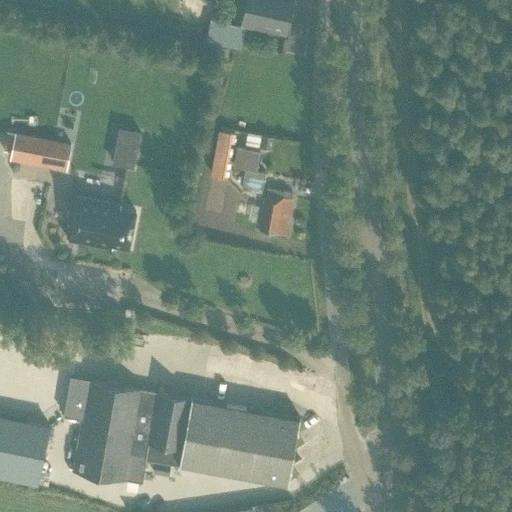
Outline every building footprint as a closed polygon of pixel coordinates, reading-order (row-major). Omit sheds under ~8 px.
[(244,0),(240,22),(285,33),(292,0),(244,0)] [(212,173),(224,175),(232,131),(220,129),(212,173)] [(55,138),(15,130),(9,158),(50,166),(55,138)] [(262,133),(259,145),(272,148),(274,136),(262,133)] [(139,140),(138,160),(150,161),(151,140),(139,140)] [(237,145),(233,165),(245,167),(256,169),(260,149),(237,145)] [(262,191),(266,171),(256,169),(245,167),(242,187),(262,191)] [(99,190),(114,192),(117,173),(101,171),(99,190)] [(259,228),(284,232),(286,233),(292,197),(284,196),(284,194),(283,194),(284,189),(279,188),(278,193),(267,191),(259,228)] [(73,193),(68,221),(70,221),(67,237),(112,246),(113,242),(128,246),(136,209),(120,206),(121,203),(73,193)] [(71,375),(64,414),(82,417),(72,468),(125,478),(143,481),(147,457),(288,483),(300,416),(191,396),(156,390),(156,391),(141,388),(141,387),(89,378),(71,375)] [(0,472),(38,481),(50,424),(0,413),(0,472)] [(156,460),(153,471),(169,474),(172,463),(156,460)] [(101,488),(97,501),(140,511),(163,511),(166,504),(101,488)] [(247,511),(246,495),(178,500),(178,511),(247,511)]
